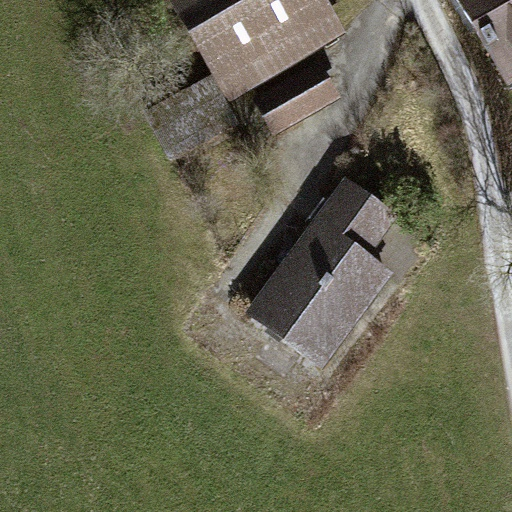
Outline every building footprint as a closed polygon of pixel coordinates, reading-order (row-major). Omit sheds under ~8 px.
[(323,0),(166,0),(212,76),(229,104),(344,34),(323,0)] [(511,0),(453,0),(508,91),(511,89),(511,0)] [(338,100),(320,65),(253,100),(273,135),(338,100)] [(229,104),(212,76),(143,114),(169,164),(240,124),(229,104)] [(342,182),(244,317),(325,374),(396,275),(370,257),(399,216),(342,182)]
